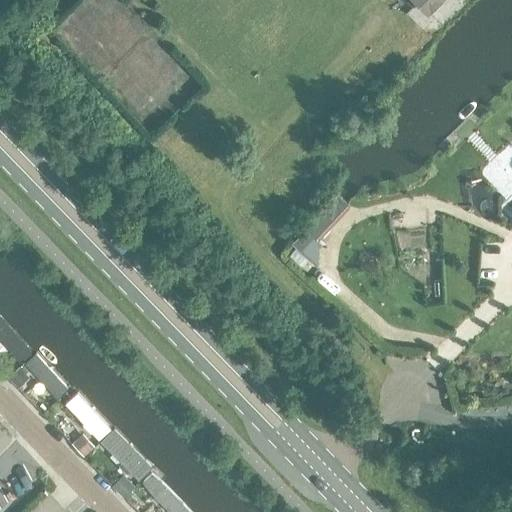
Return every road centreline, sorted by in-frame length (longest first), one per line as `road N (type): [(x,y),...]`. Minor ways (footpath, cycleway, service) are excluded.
road 1 (primary): [(376,511),(0,124)]
road 2 (primary): [(0,157),(344,511)]
road 3 (residential): [(115,511),(0,392)]
